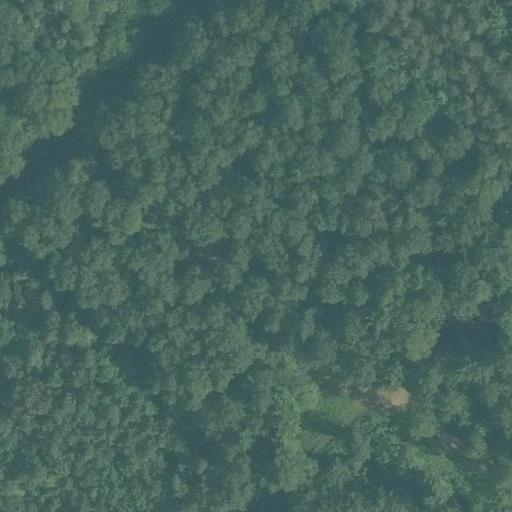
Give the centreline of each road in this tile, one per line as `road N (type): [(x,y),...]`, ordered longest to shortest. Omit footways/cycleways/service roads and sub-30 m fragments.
road 1 (track): [(374,398),(322,387),(130,176),(62,115),(0,81)]
road 2 (track): [(374,398),(511,256)]
road 3 (track): [(253,511),(374,398)]
road 4 (track): [(511,479),(432,425),(374,398)]
